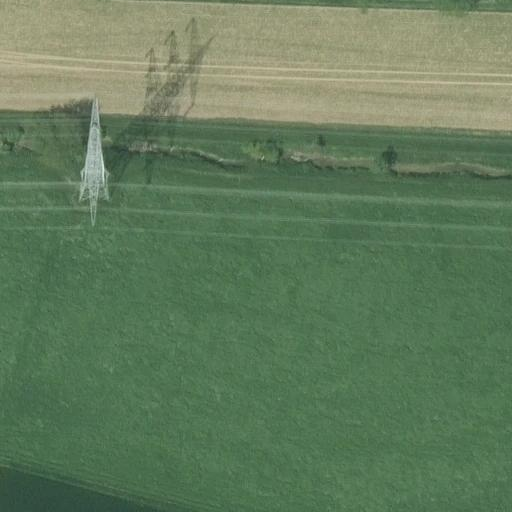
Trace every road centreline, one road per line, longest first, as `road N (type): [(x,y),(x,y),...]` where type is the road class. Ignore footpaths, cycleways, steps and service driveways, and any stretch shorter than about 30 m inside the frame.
road 1 (track): [(511,11),(164,0)]
road 2 (track): [(0,460),(191,511)]
